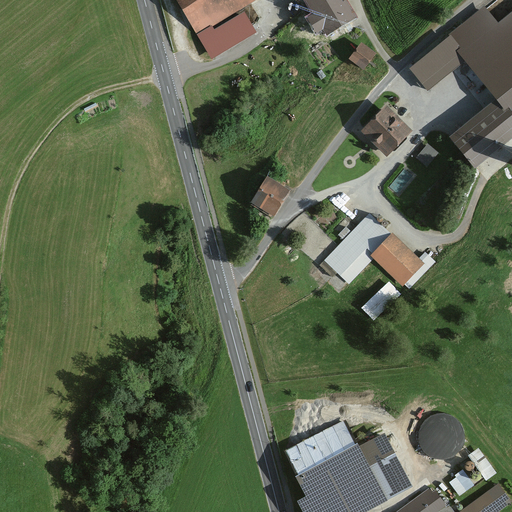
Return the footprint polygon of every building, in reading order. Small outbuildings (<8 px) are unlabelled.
[(177,0),(213,58),(258,31),(245,9),(259,0),(177,0)] [(355,18),(343,0),(310,0),(330,32),(355,18)] [(511,4),(508,0),(491,0),(456,30),(501,83),(507,78),(511,83),(511,4)] [(378,55),(365,44),(353,57),(366,69),(378,55)] [(511,106),(504,96),(453,135),(476,164),(511,136),(511,106)] [(391,107),(364,131),(387,156),(413,132),(391,107)] [(428,165),(440,152),(429,142),(417,155),(428,165)] [(388,186),(398,195),(415,174),(405,166),(388,186)] [(291,189),(269,176),(253,202),(276,215),(291,189)] [(370,214),(318,270),(342,292),(373,258),(404,286),(424,264),(370,214)] [(401,297),(390,284),(367,306),(378,318),(401,297)] [(347,419),(287,452),(312,498),(297,505),(301,511),(366,511),(411,488),(384,438),(364,449),(347,419)] [(470,453),(488,477),(498,470),(480,446),(470,453)] [(460,494),(475,482),(464,467),(449,479),(460,494)] [(446,511),(447,511),(430,489),(398,511),(446,511)] [(495,511),(502,507),(489,491),(460,511),(495,511)]
